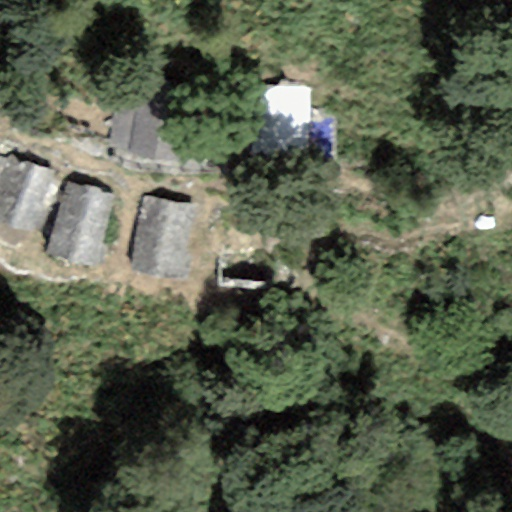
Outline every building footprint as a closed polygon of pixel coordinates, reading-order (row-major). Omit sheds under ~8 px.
[(206,85),(138,78),(135,105),(113,103),(108,147),(199,157),(206,85)] [(307,87),(264,87),(263,152),(329,152),(330,116),(307,116),(307,87)] [(60,169),(8,154),(6,160),(0,157),(0,219),(42,232),(60,169)] [(113,195),(64,182),(46,250),(96,263),(113,195)] [(193,207),(141,199),(129,269),(188,278),(192,253),(185,252),(193,207)] [(322,201),(288,201),(288,232),(323,231),(322,201)]
